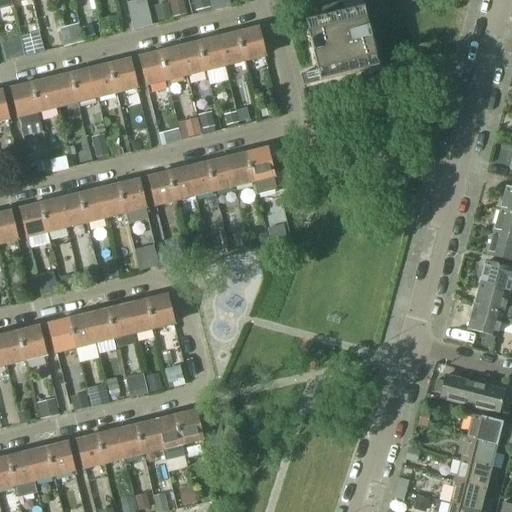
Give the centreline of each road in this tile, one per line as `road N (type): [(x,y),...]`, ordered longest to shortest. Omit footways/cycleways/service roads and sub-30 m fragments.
road 1 (residential): [(0,198),(285,131),(294,110),(267,9)]
road 2 (tertiary): [(405,349),(501,0)]
road 3 (residential): [(0,326),(177,284),(208,402)]
road 4 (residential): [(0,77),(267,9)]
road 5 (residential): [(0,453),(208,402)]
road 6 (tertiary): [(356,511),(405,349)]
